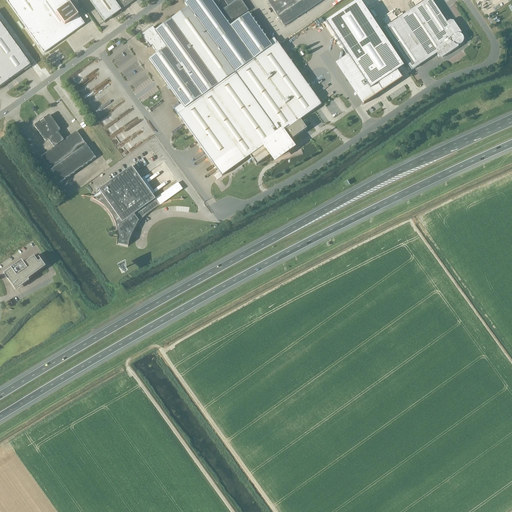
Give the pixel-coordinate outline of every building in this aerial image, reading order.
[(5,0),(44,53),(85,24),(67,0),(5,0)] [(88,0),(105,22),(121,10),(134,1),(133,0),(88,0)] [(229,21),(219,6),(214,0),(189,0),(187,1),(186,0),(183,0),(185,3),(188,7),(155,31),(152,27),(141,35),(150,47),(152,46),(157,54),(149,60),(181,104),(174,109),(222,176),(250,156),(300,120),(321,105),(274,38),(269,42),(248,13),(230,26),(227,23),(229,21)] [(223,10),(226,14),(231,22),(248,11),(240,0),(223,0),(228,6),(223,10)] [(266,0),(284,26),(323,0),(266,0)] [(358,0),(325,22),(370,89),(377,84),(381,90),(385,91),(403,79),(402,78),(397,71),(403,67),(358,0)] [(461,35),(460,34),(461,33),(453,21),(450,21),(446,23),(431,0),(426,0),(384,28),(412,71),(437,54),(439,57),(442,58),(458,47),(458,46),(459,46),(460,45),(461,45),(462,44),(462,43),(463,43),(463,42),(463,41),(463,40),(463,39),(463,38),(463,37),(462,36),(461,35)] [(0,22),(0,87),(31,65),(0,22)] [(129,100),(122,104),(128,114),(135,110),(129,100)] [(114,114),(118,119),(122,116),(118,111),(114,114)] [(60,184),(96,158),(76,131),(63,141),(58,132),(61,130),(50,115),(34,126),(45,141),(48,139),(54,148),(41,157),(60,184)] [(300,120),(250,156),(256,165),(271,155),(274,159),(291,147),(290,146),(291,146),(290,143),(289,143),(289,142),(307,129),(300,120)] [(108,133),(112,126),(107,123),(103,130),(108,133)] [(121,130),(129,142),(132,140),(124,128),(121,130)] [(330,143),(335,138),(331,134),(326,139),(330,143)] [(322,136),(316,140),(321,149),(328,145),(322,136)] [(161,205),(160,206),(155,199),(152,195),(155,193),(143,178),(141,179),(132,166),(99,190),(102,194),(94,199),(92,198),(90,198),(89,197),(87,197),(85,196),(82,196),(81,196),(83,196),(84,196),(86,197),(88,197),(90,198),(91,198),(93,199),(95,200),(97,201),(98,202),(100,203),(102,204),(103,205),(105,206),(106,208),(107,209),(108,210),(110,212),(110,213),(111,214),(112,216),(112,217),(113,218),(114,219),(114,221),(115,222),(115,223),(116,224),(116,225),(116,227),(117,228),(117,230),(117,231),(117,233),(117,234),(117,235),(117,236),(117,237),(117,238),(117,240),(117,242),(116,243),(116,245),(117,245),(117,243),(128,246),(127,247),(128,247),(128,245),(129,243),(130,240),(131,237),(132,235),(133,233),(134,231),(134,230),(135,229),(136,227),(137,225),(139,223),(140,221),(142,219),(144,217),(145,216),(147,214),(150,212),(151,211),(153,210),(155,208),(158,207),(160,206),(162,205),(164,204),(166,203),(169,202),(171,202),(173,201),(177,200),(179,200),(181,200),(184,200),(184,199),(182,199),(180,200),(178,200),(176,200),(174,200),(172,201),(169,202),(166,203),(164,203),(163,204),(161,205)] [(178,183),(155,199),(160,206),(161,205),(182,189),(178,183)] [(28,280),(46,267),(39,257),(36,260),(34,257),(24,264),(22,261),(5,273),(16,288),(28,279),(28,280)]
